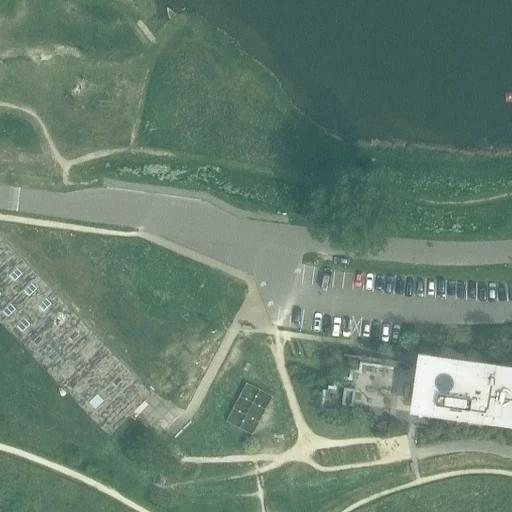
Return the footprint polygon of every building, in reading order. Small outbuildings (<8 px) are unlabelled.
[(154,393),(0,234),(0,322),(110,436),(141,405),(154,393)] [(182,382),(206,382),(205,354),(197,355),(197,339),(182,339),(182,382)] [(462,421),(511,427),(511,366),(429,355),(427,366),(421,365),(421,369),(424,370),(418,407),(463,413),(462,421)] [(247,383),(227,420),(251,433),(271,396),(247,383)] [(380,423),(379,432),(388,433),(389,423),(380,423)]
